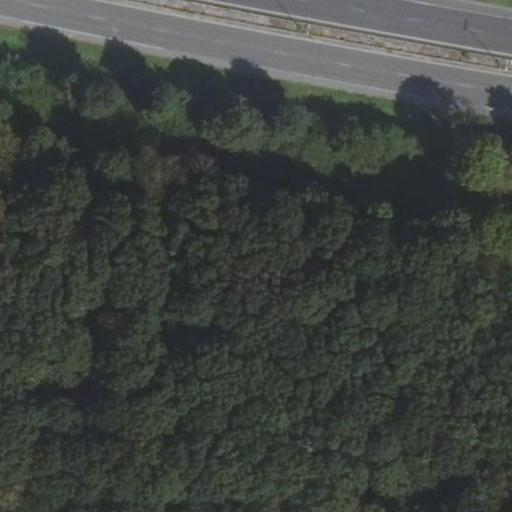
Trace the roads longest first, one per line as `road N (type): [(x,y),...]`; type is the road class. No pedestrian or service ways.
road 1 (trunk): [(0,1),(511,96)]
road 2 (trunk): [(511,38),(284,0)]
